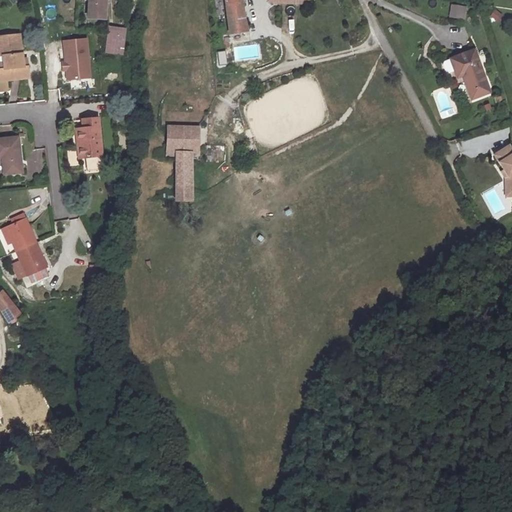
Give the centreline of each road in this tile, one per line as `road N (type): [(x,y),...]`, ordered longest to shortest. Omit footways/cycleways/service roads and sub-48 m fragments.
road 1 (track): [(511,370),(452,429),(420,440),(401,462),(375,473),(363,509)]
road 2 (residential): [(448,163),(361,0)]
road 3 (residential): [(0,115),(48,110),(59,209)]
